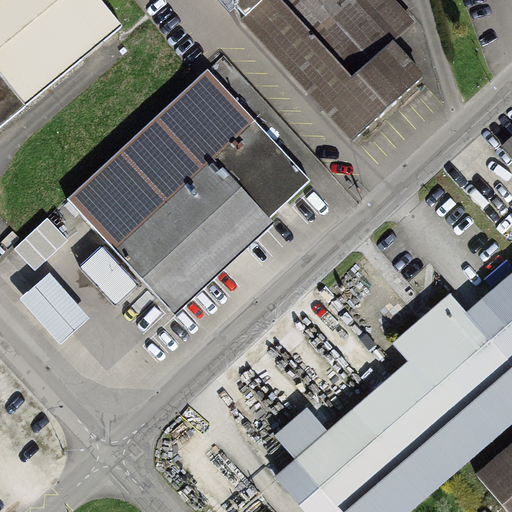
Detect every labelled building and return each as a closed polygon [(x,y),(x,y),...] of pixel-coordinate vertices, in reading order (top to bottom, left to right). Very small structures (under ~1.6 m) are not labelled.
[(101,0),(0,0),(0,120),(121,24),(101,0)] [(385,0),(218,0),(355,140),(430,67),(394,31),(405,20),(385,0)] [(204,57),(54,196),(163,314),(232,250),(313,174),(204,57)] [(27,289),(18,297),(64,349),(75,338),(92,320),(51,270),(27,289)] [(266,472),(299,511),(339,511),(511,365),(511,348),(507,352),(449,283),(384,337),(401,357),(266,472)] [(511,511),(511,442),(472,478),(503,511),(511,511)]
